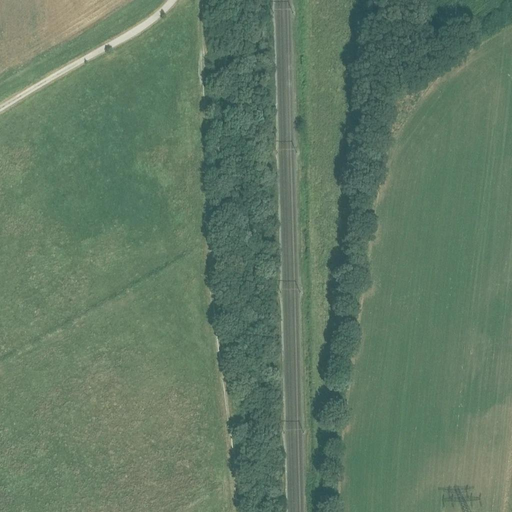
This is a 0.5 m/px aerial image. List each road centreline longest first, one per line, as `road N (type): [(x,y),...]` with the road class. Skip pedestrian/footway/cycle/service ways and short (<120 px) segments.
road 1 (track): [(235,511),(211,286),(202,0)]
road 2 (track): [(174,0),(0,112)]
